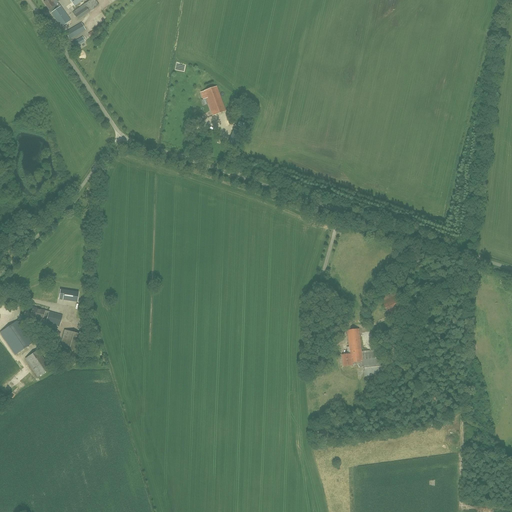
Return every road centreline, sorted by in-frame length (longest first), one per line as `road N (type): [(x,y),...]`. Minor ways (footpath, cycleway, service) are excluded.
road 1 (unclassified): [(511,270),(123,139)]
road 2 (unclassified): [(0,276),(123,139)]
road 3 (unclassified): [(123,139),(27,0)]
